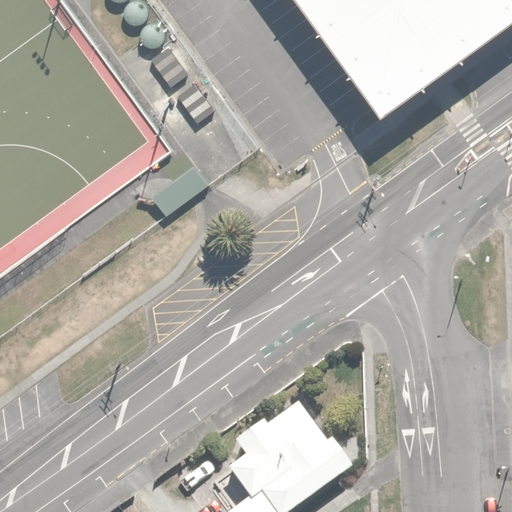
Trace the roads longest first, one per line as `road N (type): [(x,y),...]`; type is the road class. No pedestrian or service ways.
road 1 (tertiary): [(380,234),(0,507)]
road 2 (residential): [(380,234),(409,285),(430,351),(444,511)]
road 3 (tertiary): [(511,140),(380,234)]
